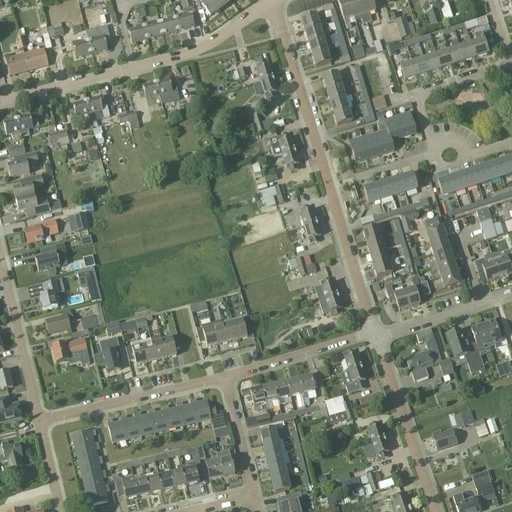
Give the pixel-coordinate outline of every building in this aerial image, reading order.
[(191,0),(179,0),(183,11),(194,9),(191,0)] [(205,0),(207,2),(201,6),(210,17),(221,9),(214,0),(205,0)] [(230,0),(214,0),(221,9),(232,1),(230,0)] [(348,20),(354,18),(348,0),(345,0),(342,1),(341,0),(337,0),(338,2),(343,21),(344,21),(346,30),(351,29),(348,20)] [(348,0),(354,18),(360,16),(363,25),(367,24),(359,0),(348,0)] [(359,0),(367,24),(371,22),(369,14),(375,12),(371,0),(359,0)] [(446,2),(439,4),(443,15),(450,13),(446,2)] [(329,11),(333,24),(338,22),(334,9),(329,11)] [(437,10),(427,13),(432,28),(442,25),(437,10)] [(47,31),(52,49),(52,51),(57,50),(55,38),(64,36),(61,24),(53,26),(50,14),(43,16),(46,29),(47,31)] [(118,31),(114,15),(110,16),(111,24),(109,24),(111,33),(118,31)] [(182,15),(174,17),(178,32),(194,28),(191,16),(183,18),(182,15)] [(304,32),(319,28),(316,16),(301,20),(304,32)] [(167,22),(160,24),(163,37),(178,32),(174,17),(166,19),(167,22)] [(464,24),(466,29),(467,32),(478,28),(478,29),(488,26),(486,18),(476,21),(476,20),(464,24)] [(397,28),(407,25),(405,19),(395,22),(397,28)] [(338,22),(333,24),(337,35),(341,34),(338,22)] [(151,23),(143,25),(147,41),(163,37),(160,24),(152,26),(151,23)] [(466,29),(464,24),(452,28),(454,33),(466,29)] [(132,45),(147,41),(143,25),(135,27),(136,30),(128,32),(132,45)] [(399,34),(408,31),(407,25),(397,28),(399,34)] [(304,32),(308,44),(323,40),(319,28),(304,32)] [(452,28),(441,32),(442,37),(454,33),(452,28)] [(46,50),(52,49),(47,31),(41,32),(46,50)] [(399,34),(400,40),(410,37),(408,31),(399,34)] [(337,35),(340,47),(345,46),(341,34),(337,35)] [(471,44),(475,59),(488,55),(481,34),(474,37),(476,43),(471,44)] [(88,42),(91,55),(107,51),(103,35),(95,37),(96,40),(88,42)] [(429,36),(417,39),(419,44),(430,40),(429,36)] [(417,39),(405,43),(407,48),(419,44),(417,39)] [(308,44),(312,56),(326,51),(323,40),(308,44)] [(76,59),(91,55),(88,42),(80,44),(79,41),(71,44),(76,59)] [(376,54),(383,52),(379,41),(373,43),(376,54)] [(395,52),(407,48),(405,43),(393,47),(392,44),(387,46),(391,58),(396,56),(395,52)] [(471,44),(459,48),(464,63),(475,59),(471,44)] [(459,48),(447,52),(452,67),(464,63),(459,48)] [(24,55),(29,71),(48,66),(44,50),(24,55)] [(330,64),(326,51),(312,56),(315,68),(330,64)] [(363,52),(353,55),(354,61),(365,58),(363,52)] [(447,52),(435,56),(440,70),(452,67),(447,52)] [(10,76),(29,71),(24,55),(11,59),(10,54),(5,55),(6,61),(10,76)] [(339,59),(341,65),(350,62),(348,56),(339,59)] [(435,56),(424,59),(428,74),(440,70),(435,56)] [(424,59),(412,63),(417,78),(428,74),(424,59)] [(256,70),(260,83),(273,80),(269,67),(266,67),(265,63),(255,65),(256,70)] [(404,82),(417,78),(412,63),(400,67),(404,82)] [(245,69),(239,71),(241,79),(248,77),(246,71),(246,69),(245,69)] [(326,91),(341,86),(337,74),(322,79),(326,91)] [(156,84),(159,97),(172,93),(171,90),(176,89),(174,82),(169,83),(169,80),(156,84)] [(273,80),(260,83),(266,101),(275,98),(274,94),(277,93),(273,80)] [(146,100),(159,97),(156,84),(142,87),(143,90),(138,92),(140,98),(145,97),(146,100)] [(326,91),(329,103),(344,98),(341,86),(326,91)] [(109,107),(123,102),(119,93),(105,98),(109,107)] [(190,98),(193,111),(202,109),(199,96),(190,98)] [(372,100),(373,106),(385,103),(383,97),(372,100)] [(99,98),(86,102),(89,115),(103,112),(102,109),(107,108),(105,100),(100,101),(99,98)] [(329,103),(333,115),(348,110),(352,109),(350,103),(346,104),(344,98),(329,103)] [(76,119),(89,115),(86,102),(72,105),(73,108),(68,109),(71,120),(75,118),(76,119)] [(385,103),(373,106),(375,112),(386,108),(385,103)] [(369,104),(365,105),(360,107),(365,125),(375,122),(369,104)] [(350,116),(348,110),(333,115),(337,127),(354,121),(352,115),(350,116)] [(135,113),(127,115),(131,130),(139,128),(135,113)] [(253,116),(255,124),(262,122),(259,114),(253,116)] [(410,114),(398,118),(404,138),(416,134),(410,114)] [(133,138),(131,130),(127,115),(118,117),(120,126),(119,126),(121,137),(124,137),(125,140),(133,138)] [(19,133),(21,139),(29,137),(28,131),(39,128),(36,118),(30,119),(30,117),(16,120),(19,133)] [(384,122),(387,132),(388,137),(389,137),(391,142),(404,138),(398,118),(384,122)] [(12,141),(21,139),(19,133),(16,120),(3,124),(3,126),(0,127),(0,137),(0,138),(11,136),(12,141)] [(212,131),(211,135),(217,137),(218,133),(219,134),(223,123),(215,120),(211,131),(212,131)] [(262,122),(255,124),(258,133),(264,131),(262,122)] [(96,145),(103,143),(99,128),(92,130),(96,145)] [(62,151),(62,152),(68,151),(66,145),(69,144),(66,131),(57,133),(62,151)] [(388,137),(387,132),(374,135),(381,155),(393,151),(391,142),(389,137),(388,137)] [(50,154),(62,151),(57,133),(48,135),(49,142),(47,142),(50,154)] [(282,156),(295,152),(291,139),(288,140),(286,135),(277,138),(282,156)] [(374,135),(362,139),(368,159),(381,155),(374,135)] [(355,163),(368,159),(362,139),(349,143),(355,163)] [(81,153),(79,143),(71,145),(73,154),(81,153)] [(9,159),(25,154),(22,146),(7,150),(9,159)] [(96,152),(89,154),(90,161),(98,159),(96,152)] [(299,165),(295,152),(282,156),(286,169),(289,168),(290,173),(297,171),(296,166),(299,165)] [(29,174),(29,175),(27,167),(38,164),(35,154),(18,158),(20,164),(7,167),(10,179),(22,176),(23,180),(30,178),(29,174)] [(511,170),(508,159),(497,163),(501,178),(511,174),(511,170)] [(497,163),(485,167),(490,182),(501,178),(497,163)] [(485,167),(473,171),(478,186),(490,182),(485,167)] [(473,171),(461,175),(466,190),(478,186),(473,171)] [(412,175),(400,179),(405,194),(417,190),(412,175)] [(461,175),(449,179),(454,194),(466,190),(461,175)] [(16,202),(34,198),(32,190),(43,187),(41,181),(45,180),(44,176),(24,181),(25,187),(13,190),(16,202)] [(400,179),(388,182),(392,197),(405,194),(400,179)] [(442,197),(454,194),(449,179),(437,183),(442,197)] [(388,182),(376,186),(380,201),(392,197),(388,182)] [(368,205),(380,201),(376,186),(363,190),(368,205)] [(267,191),(270,198),(283,194),(281,187),(267,191)] [(289,193),(283,194),(270,198),(264,200),(267,210),(273,208),(273,207),(286,204),(286,205),(292,203),(289,193)] [(506,194),(494,198),(496,202),(507,198),(506,194)] [(36,205),(34,198),(16,202),(19,214),(31,211),(32,217),(53,212),(52,208),(48,209),(47,203),(36,205)] [(494,198),(483,202),(484,206),(496,202),(494,198)] [(483,202),(471,205),(472,210),(484,206),(483,202)] [(471,205),(459,209),(461,214),(472,210),(471,205)] [(304,228),(316,224),(312,211),(310,212),(308,207),(298,210),(304,228)] [(459,209),(448,213),(449,217),(461,214),(459,209)] [(476,212),(479,224),(491,220),(487,209),(476,212)] [(415,212),(399,217),(405,234),(411,232),(411,230),(412,230),(411,228),(410,228),(408,221),(410,221),(410,223),(416,221),(415,219),(417,219),(415,212)] [(87,230),(84,214),(67,218),(71,234),(87,230)] [(424,245),(429,244),(449,237),(446,226),(441,227),(439,220),(417,227),(421,239),(422,239),(424,245)] [(491,220),(479,224),(481,230),(493,226),(491,220)] [(42,238),(57,234),(54,222),(39,225),(39,228),(24,232),(27,245),(43,242),(42,238)] [(320,237),(316,224),(304,228),(309,246),(319,243),(317,238),(320,237)] [(493,226),(481,230),(483,235),(494,232),(493,226)] [(366,244),(381,239),(378,227),(362,232),(366,244)] [(494,232),(483,235),(485,241),(496,237),(494,232)] [(431,249),(433,256),(453,249),(449,237),(429,244),(424,245),(423,246),(425,251),(431,249)] [(90,239),(80,241),(82,247),(91,244),(90,239)] [(366,244),(369,255),(385,251),(381,239),(366,244)] [(41,258),(35,260),(38,273),(47,271),(48,276),(56,274),(54,269),(59,268),(57,259),(65,257),(66,257),(63,246),(46,250),(48,257),(41,258)] [(429,264),(431,269),(457,260),(453,249),(433,256),(435,262),(429,264)] [(494,262),(499,280),(511,276),(511,275),(511,274),(511,250),(500,254),(502,260),(494,262)] [(369,255),(373,267),(388,262),(385,251),(369,255)] [(283,274),(306,267),(312,265),(309,256),(304,258),(280,266),(283,274)] [(83,259),(85,269),(94,267),(92,257),(83,259)] [(487,283),(499,280),(494,262),(486,265),(484,259),(474,263),(477,273),(481,285),(487,283)] [(438,271),(440,278),(461,272),(457,260),(431,269),(432,274),(438,271)] [(392,274),(388,262),(373,267),(376,279),(392,274)] [(306,267),(283,274),(282,274),(285,283),(309,276),(306,267)] [(92,269),(77,273),(78,280),(86,278),(92,303),(99,301),(92,269)] [(465,283),(461,272),(440,278),(443,285),(436,287),(438,292),(465,283)] [(414,289),(404,292),(409,309),(419,306),(415,292),(421,291),(417,278),(411,279),(414,289)] [(325,300),(337,296),(333,283),(330,284),(329,280),(319,283),(325,300)] [(40,298),(41,304),(39,305),(41,310),(43,309),(43,311),(61,307),(57,294),(63,293),(61,281),(42,286),(45,297),(40,298)] [(420,285),(424,297),(430,295),(426,283),(425,283),(420,285)] [(399,312),(409,309),(404,292),(394,295),(391,286),(385,287),(389,300),(395,299),(399,312)] [(337,296),(325,300),(319,303),(323,315),(329,313),(331,318),(340,315),(339,310),(342,309),(337,296)] [(48,337),(71,331),(69,325),(74,324),(72,316),(71,316),(70,311),(61,313),(62,317),(45,322),(48,337)] [(98,327),(94,316),(80,320),(83,331),(98,327)] [(232,324),(237,341),(247,338),(245,332),(251,331),(247,317),(241,319),(241,318),(231,320),(232,324)] [(145,319),(136,322),(138,330),(147,328),(145,319)] [(494,323),(482,327),(489,346),(500,342),(494,323)] [(112,324),(106,326),(109,336),(115,334),(112,324)] [(232,324),(222,326),(227,343),(237,341),(232,324)] [(222,326),(212,329),(217,346),(227,343),(222,326)] [(484,348),(489,346),(482,327),(471,330),(478,353),(485,350),(484,348)] [(207,349),(217,346),(212,329),(203,331),(202,329),(196,330),(199,344),(205,343),(207,349)] [(430,331),(422,334),(428,353),(433,366),(438,364),(443,378),(453,374),(449,361),(441,363),(430,331)] [(466,355),(464,348),(459,332),(452,335),(451,333),(445,335),(449,347),(450,346),(455,359),(466,355)] [(171,339),(161,342),(166,359),(176,356),(174,351),(180,349),(177,335),(170,337),(171,339)] [(160,337),(150,340),(152,344),(156,362),(166,359),(161,342),(160,337)] [(99,343),(107,374),(120,371),(118,363),(122,362),(116,339),(99,343)] [(64,344),(52,347),(56,364),(68,361),(69,364),(80,362),(83,361),(84,366),(90,365),(84,340),(64,345),(64,344)] [(150,340),(140,342),(146,364),(156,362),(152,344),(150,340)] [(136,367),(146,364),(140,342),(131,345),(130,343),(126,344),(126,345),(124,345),(129,362),(134,361),(136,367)] [(352,351),(343,354),(349,372),(361,368),(357,355),(354,356),(352,351)] [(428,353),(420,356),(424,369),(433,366),(428,353)] [(479,354),(473,356),(478,372),(484,370),(479,354)] [(428,379),(424,369),(420,356),(405,361),(410,374),(414,384),(428,379)] [(471,375),(478,372),(473,356),(465,358),(471,375)] [(496,367),(499,379),(511,374),(511,372),(509,363),(496,367)] [(315,370),(318,380),(328,377),(325,367),(315,370)] [(350,385),(345,387),(348,395),(365,390),(362,382),(365,381),(361,368),(349,372),(346,373),(350,385)] [(0,373),(0,394),(8,393),(7,390),(13,388),(8,371),(0,373)] [(450,381),(448,376),(443,378),(443,379),(437,381),(439,385),(450,381)] [(298,380),(302,395),(303,399),(308,398),(307,394),(314,392),(311,377),(298,380)] [(298,380),(286,383),(290,398),(302,395),(298,380)] [(286,383),(274,386),(278,401),(279,406),(284,405),(283,400),(290,398),(286,383)] [(440,395),(451,390),(449,384),(437,389),(440,395)] [(274,386),(262,389),(267,410),(268,411),(273,410),(273,408),(279,407),(279,406),(278,401),(274,386)] [(262,389),(250,392),(254,412),(259,411),(260,412),(267,410),(262,389)] [(7,398),(0,399),(0,424),(20,419),(17,405),(11,406),(9,405),(7,398)] [(342,398),(324,403),(329,417),(350,411),(350,409),(348,404),(348,403),(343,404),(342,398)] [(195,400),(189,402),(190,406),(192,406),(196,424),(211,420),(210,418),(210,417),(208,409),(206,402),(196,405),(195,400)] [(181,404),(175,405),(176,410),(178,409),(182,427),(196,424),(192,406),(190,406),(182,408),(181,404)] [(310,409),(306,410),(307,414),(314,413),(319,412),(317,404),(309,406),(310,409)] [(167,407),(161,409),(162,413),(164,412),(168,431),(182,427),(178,409),(176,410),(168,411),(167,407)] [(299,412),(294,413),(295,417),(307,414),(306,410),(305,407),(300,409),(299,411),(299,412)] [(153,411),(147,412),(148,416),(150,416),(154,434),(168,431),(164,412),(162,413),(154,415),(153,411)] [(329,418),(321,420),(323,428),(353,419),(351,411),(350,411),(329,417),(329,418)] [(478,439),(488,435),(483,420),(474,423),(470,412),(453,417),(452,415),(448,416),(452,431),(473,425),(478,439)] [(211,420),(213,432),(226,428),(222,415),(210,418),(211,420)] [(247,429),(270,423),(269,419),(268,415),(255,418),(253,418),(245,421),(247,429)] [(148,416),(136,419),(140,437),(154,434),(150,416),(148,416)] [(136,419),(122,423),(126,441),(140,437),(136,419)] [(486,423),(490,435),(498,433),(493,420),(486,423)] [(112,444),(126,441),(122,423),(107,426),(112,444)] [(263,445),(282,441),(279,430),(282,430),(281,423),(259,429),(263,445)] [(367,431),(372,444),(384,440),(380,427),(377,428),(375,423),(369,425),(370,430),(367,431)] [(431,435),(433,439),(437,452),(457,445),(456,442),(458,441),(456,437),(454,437),(452,430),(440,434),(440,432),(431,435)] [(75,451),(94,447),(90,433),(72,437),(75,451)] [(384,440),(372,444),(376,457),(378,462),(387,458),(386,454),(388,453),(384,440)] [(263,445),(266,457),(281,454),(285,453),(282,441),(263,445)] [(19,443),(8,446),(7,442),(1,443),(4,455),(0,455),(0,462),(8,460),(10,470),(23,467),(20,457),(22,456),(19,443)] [(196,448),(199,461),(205,460),(202,446),(196,448)] [(75,451),(79,465),(97,461),(94,447),(75,451)] [(196,448),(178,452),(179,457),(190,454),(192,463),(199,461),(196,448)] [(218,461),(222,478),(234,475),(228,452),(216,455),(218,461)] [(266,457),(269,469),(284,466),(281,454),(266,457)] [(79,465),(82,479),(100,475),(97,461),(79,465)] [(210,481),(222,478),(218,461),(206,464),(210,481)] [(181,467),(186,486),(199,484),(194,465),(190,466),(189,465),(181,467)] [(269,469),(272,481),(287,478),(284,466),(269,469)] [(177,473),(171,474),(174,489),(186,486),(181,467),(176,468),(177,473)] [(165,476),(158,477),(162,492),(174,489),(171,474),(170,475),(169,470),(165,471),(165,476)] [(152,474),(145,476),(150,495),(162,492),(158,477),(157,472),(152,474)] [(309,486),(306,473),(301,474),(304,487),(309,486)] [(373,474),(360,478),(362,486),(369,484),(369,485),(376,482),(373,474)] [(489,477),(482,479),(481,474),(470,477),(477,498),(480,497),(482,502),(497,497),(495,491),(500,490),(498,482),(491,484),(489,477)] [(82,479),(85,493),(104,489),(100,475),(82,479)] [(145,476),(133,479),(138,498),(150,495),(145,476)] [(325,477),(314,479),(316,487),(326,485),(325,477)] [(138,498),(133,479),(133,478),(115,482),(118,497),(124,495),(126,501),(138,498)] [(290,490),(287,478),(272,481),(275,494),(290,490)] [(361,487),(358,478),(341,484),(344,493),(361,487)] [(376,482),(369,485),(372,493),(379,491),(376,482)] [(372,495),(369,486),(347,493),(350,503),(372,495)] [(107,503),(104,489),(85,493),(89,508),(107,503)] [(278,506),(279,511),(300,511),(299,509),(304,508),(300,493),(286,497),(287,503),(278,506)] [(396,511),(405,511),(410,511),(405,498),(402,499),(401,494),(391,497),(396,511)] [(456,506),(457,511),(479,511),(475,498),(463,502),(461,495),(453,497),(456,506)]
